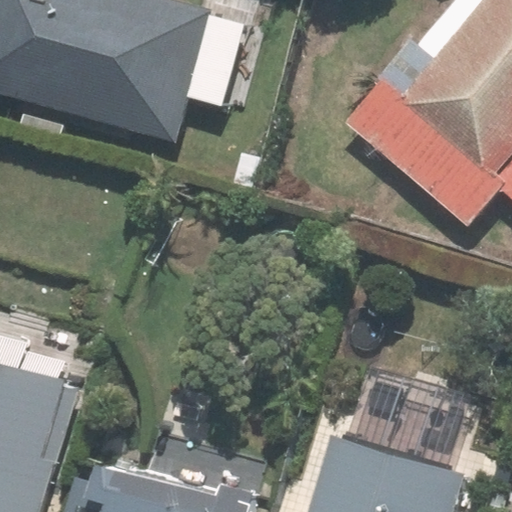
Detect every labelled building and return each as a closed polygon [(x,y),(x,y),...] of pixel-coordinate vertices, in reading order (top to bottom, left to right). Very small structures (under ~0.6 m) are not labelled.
[(201,112),(228,119),(257,8),(227,0),(0,0),(0,83),(195,134),(201,112)] [(511,0),(466,0),(435,37),(431,34),(398,73),(402,76),(369,115),(491,218),(511,193),(511,0)] [(0,511),(53,511),(94,377),(0,348),(0,511)] [(469,511),(484,464),(355,426),(333,500),(311,493),(305,511),(469,511)] [(111,480),(88,473),(76,511),(264,511),(269,494),(120,450),(111,480)]
